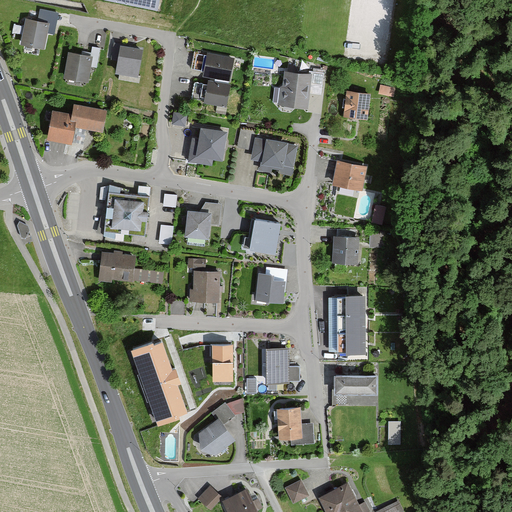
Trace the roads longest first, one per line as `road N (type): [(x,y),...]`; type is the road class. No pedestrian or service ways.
road 1 (secondary): [(32,188),(137,475)]
road 2 (residential): [(160,178),(170,37),(76,18)]
road 3 (residential): [(159,323),(306,326)]
road 4 (residential): [(303,201),(160,178)]
road 5 (residential): [(160,178),(89,171),(32,188)]
road 6 (residential): [(306,326),(303,201)]
